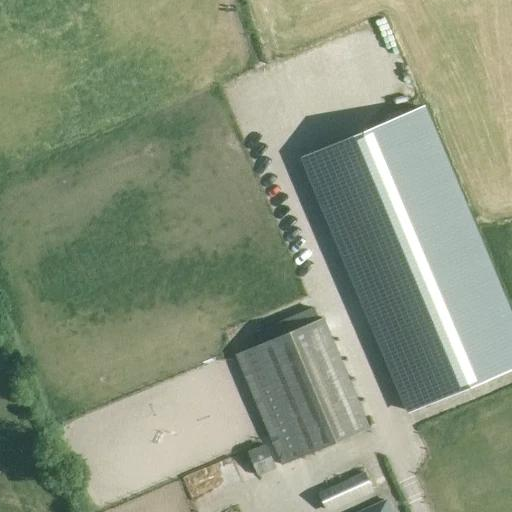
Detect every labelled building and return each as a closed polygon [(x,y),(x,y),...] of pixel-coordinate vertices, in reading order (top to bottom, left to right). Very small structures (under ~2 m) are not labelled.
[(511,368),(511,321),(423,109),(303,159),(409,412),(511,368)] [(282,466),(301,457),(369,428),(321,318),(235,355),(282,466)] [(268,444),(248,453),(257,476),(278,467),(268,444)] [(364,473),(318,493),(325,509),(371,490),(364,473)] [(390,511),(386,502),(363,511),(390,511)]
